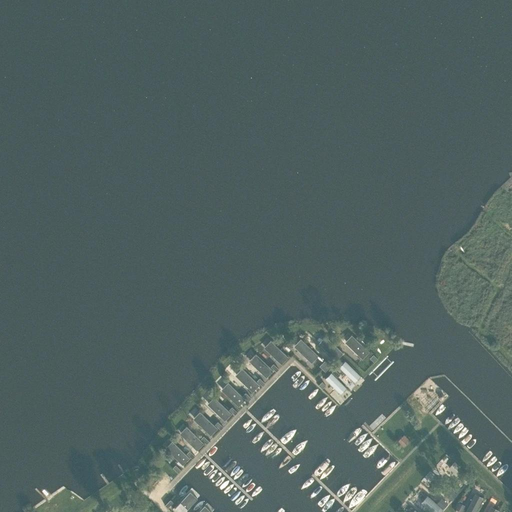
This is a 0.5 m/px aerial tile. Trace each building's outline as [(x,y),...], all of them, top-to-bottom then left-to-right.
[(378,334),(371,341),(386,355),(393,348),(378,334)] [(351,335),(345,342),(362,359),(369,352),(351,335)] [(325,336),(318,343),(336,360),(343,353),(325,336)] [(300,339),(294,346),(311,362),(318,355),(300,339)] [(270,340),(264,347),(281,364),(288,357),(270,340)] [(255,354),(248,361),(266,377),(273,370),(270,368),(255,354)] [(354,359),(347,366),(362,380),(369,373),(354,359)] [(325,362),(319,368),(325,373),(331,367),(325,362)] [(273,365),(270,368),(273,370),(276,374),(279,371),(273,365)] [(241,368),(235,375),(252,392),(259,385),(241,368)] [(343,370),(336,377),(351,391),(358,384),(343,370)] [(259,379),(257,382),(262,388),(265,385),(259,379)] [(348,394),(333,380),(326,388),(341,401),(348,394)] [(228,382),(221,389),(238,406),(245,399),(228,382)] [(245,392),(243,395),(248,401),(251,398),(245,392)] [(214,396),(207,403),(224,420),(231,413),(214,396)] [(232,407),(229,410),(234,415),(237,412),(232,407)] [(199,411),(193,418),(210,435),(217,428),(199,411)] [(218,422),(215,425),(220,430),(223,427),(218,422)] [(186,426),(179,433),(197,450),(203,443),(186,426)] [(397,441),(403,447),(410,440),(404,435),(397,441)] [(203,436),(201,439),(206,444),(209,441),(203,436)] [(172,441),(165,448),(182,465),(189,458),(172,441)] [(189,451),(186,454),(192,459),(195,456),(189,451)] [(175,465),(173,468),(178,474),(181,471),(175,465)] [(449,484),(442,491),(450,500),(457,493),(449,484)] [(190,492),(173,509),(175,511),(184,511),(197,499),(190,492)] [(467,508),(477,511),(483,496),(474,492),(467,508)] [(170,500),(165,505),(168,508),(173,503),(170,500)] [(423,500),(423,510),(445,510),(445,500),(423,500)]
